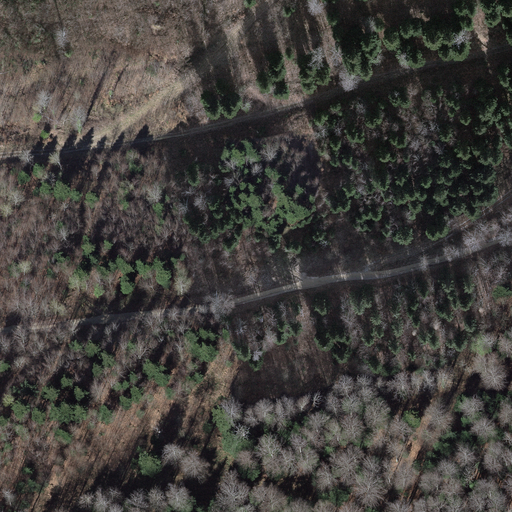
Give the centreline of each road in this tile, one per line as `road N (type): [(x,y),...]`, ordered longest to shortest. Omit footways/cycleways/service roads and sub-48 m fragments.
road 1 (track): [(0,153),(195,127),(511,41)]
road 2 (track): [(0,326),(243,298),(393,270),(511,236)]
road 3 (track): [(269,0),(201,67),(94,145)]
road 4 (track): [(341,277),(511,188)]
